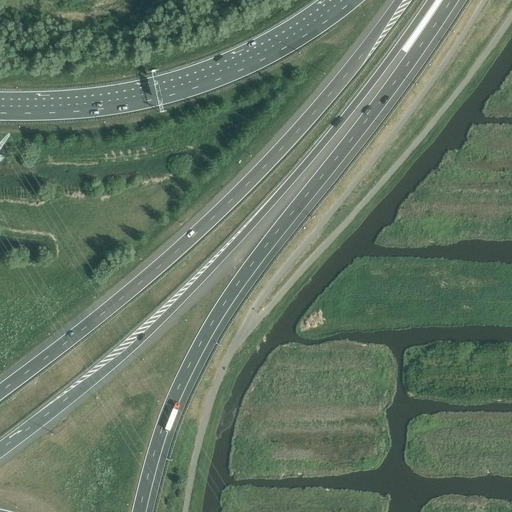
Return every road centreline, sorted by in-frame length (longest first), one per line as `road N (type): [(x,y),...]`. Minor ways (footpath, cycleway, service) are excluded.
road 1 (motorway): [(0,449),(118,359),(192,289),(345,116),(431,0)]
road 2 (motorway): [(139,511),(167,413),(198,346),(452,0)]
road 3 (motorway): [(399,0),(343,78),(229,203),(0,391)]
road 4 (motorway): [(352,0),(265,58),(169,95),(103,108),(0,112)]
